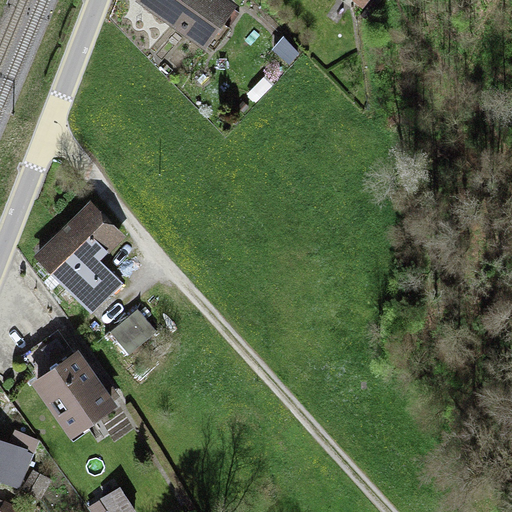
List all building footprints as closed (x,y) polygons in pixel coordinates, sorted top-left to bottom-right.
[(146,0),(213,49),(230,26),(221,20),(231,6),(223,0),(146,0)] [(298,52),(284,39),(263,60),(281,77),(292,65),(289,61),(298,52)] [(115,233),(92,209),(39,259),(89,311),(119,283),(96,259),(101,255),(96,250),(115,233)] [(137,308),(109,330),(128,354),(156,331),(137,308)] [(59,329),(22,355),(72,429),(110,404),(59,329)] [(8,443),(0,439),(0,480),(19,487),(37,439),(13,430),(8,443)] [(50,479),(41,474),(31,492),(40,497),(50,479)] [(121,487),(103,498),(112,511),(128,511),(134,508),(121,487)] [(25,511),(5,503),(0,511),(25,511)]
